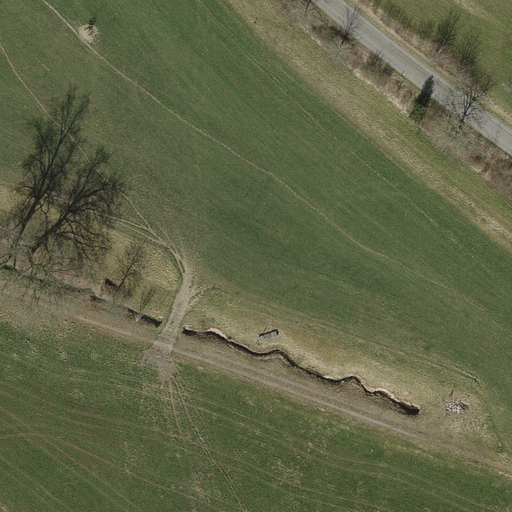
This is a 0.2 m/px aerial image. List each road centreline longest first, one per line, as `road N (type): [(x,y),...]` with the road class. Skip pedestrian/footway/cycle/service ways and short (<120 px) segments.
road 1 (track): [(0,297),(511,475)]
road 2 (unclassified): [(511,144),(334,0)]
